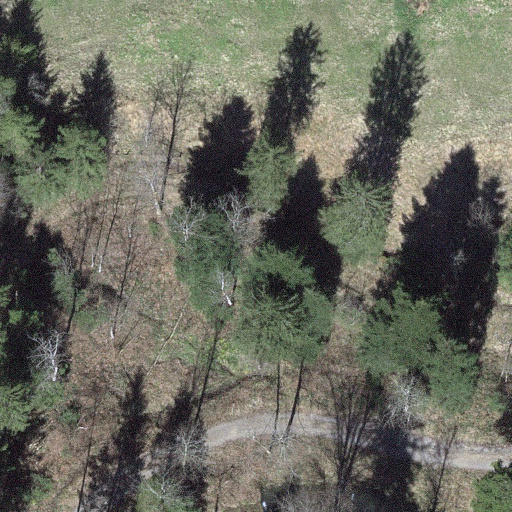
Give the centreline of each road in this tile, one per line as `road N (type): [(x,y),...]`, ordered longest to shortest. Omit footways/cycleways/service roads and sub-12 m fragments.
road 1 (track): [(511,323),(438,319),(344,274),(204,178),(74,197),(0,269)]
road 2 (track): [(87,511),(134,478),(262,427),(429,452),(511,445)]
